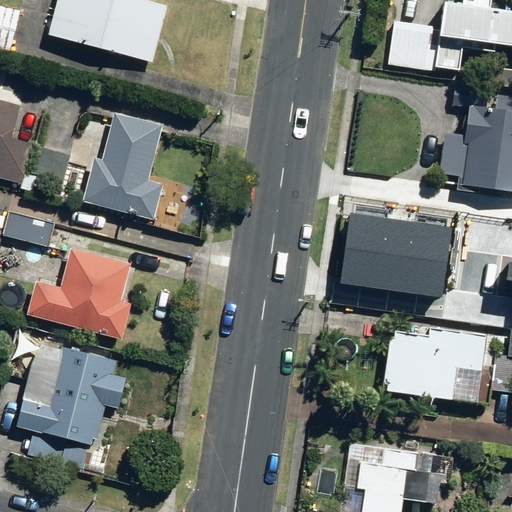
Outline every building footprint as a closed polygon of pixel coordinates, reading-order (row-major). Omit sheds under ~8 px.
[(66,0),(56,39),(156,66),(172,7),(144,0),(66,0)] [(451,0),(447,31),(443,30),(440,64),(463,66),(466,44),(499,49),(501,38),(511,39),(511,4),(495,2),(495,0),(451,0)] [(0,50),(13,54),(24,12),(0,6),(0,50)] [(428,68),(434,27),(396,22),(391,64),(428,68)] [(0,174),(24,181),(34,140),(13,135),(22,102),(0,96),(0,174)] [(468,181),(511,186),(511,107),(473,103),(469,140),(473,140),(468,181)] [(86,198),(157,217),(166,183),(151,179),(165,123),(119,111),(106,160),(97,158),(86,198)] [(76,153),(42,145),(35,172),(69,180),(76,153)] [(7,234),(51,246),(57,224),(12,212),(7,234)] [(451,227),(351,213),(341,284),(441,298),(451,227)] [(30,313),(124,337),(133,301),(124,299),(133,262),(75,247),(65,285),(39,279),(30,313)] [(0,287),(0,297),(14,301),(19,284),(2,280),(0,287)] [(394,388),(458,396),(462,365),(485,367),(490,332),(435,326),(434,333),(401,329),(400,335),(395,335),(388,381),(394,381),(394,388)] [(29,398),(22,425),(94,443),(96,436),(100,437),(109,402),(121,405),(128,377),(115,373),(119,359),(68,346),(52,405),(29,398)] [(511,361),(491,360),(488,394),(511,396),(511,361)] [(370,511),(372,511),(406,511),(408,497),(432,499),(434,467),(421,465),(423,450),(388,447),(386,463),(365,461),(363,486),(371,487),(370,511)]
